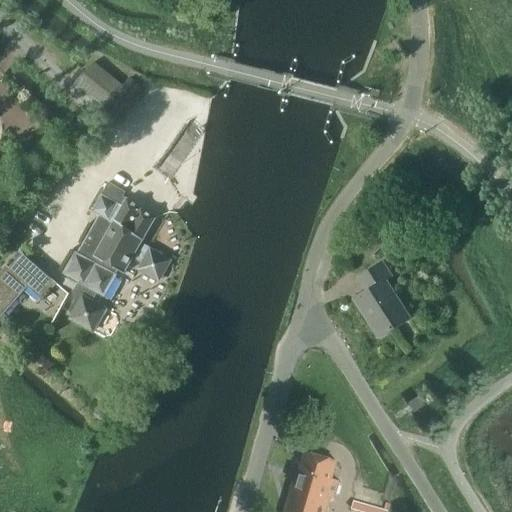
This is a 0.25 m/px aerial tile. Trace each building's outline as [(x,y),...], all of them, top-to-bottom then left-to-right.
[(75,84),(119,120),(137,98),(94,62),(75,84)] [(20,161),(7,176),(17,185),(30,170),(20,161)] [(74,251),(61,274),(77,283),(76,284),(65,278),(62,284),(72,290),(72,291),(73,301),(67,311),(71,313),(68,319),(72,321),(92,332),(97,321),(98,321),(104,309),(90,301),(95,294),(102,298),(115,275),(113,274),(116,269),(123,272),(131,257),(140,262),(136,270),(157,282),(170,261),(148,248),(148,249),(143,246),(140,252),(135,250),(139,243),(154,217),(120,198),(123,192),(107,183),(91,210),(99,215),(77,253),(74,251)] [(375,230),(358,247),(370,259),(387,242),(375,230)] [(0,271),(0,331),(10,321),(2,314),(27,287),(41,300),(55,284),(21,253),(8,267),(6,265),(0,271)] [(376,336),(400,321),(406,317),(382,279),(388,276),(379,262),(357,276),(365,289),(352,298),(376,336)] [(412,412),(423,405),(419,397),(408,403),(412,412)] [(337,460),(305,451),(297,482),(292,481),(284,511),(324,511),(328,497),(334,498),(339,480),(333,478),(337,460)] [(358,511),(387,511),(388,511),(355,502),(352,510),(358,511)]
